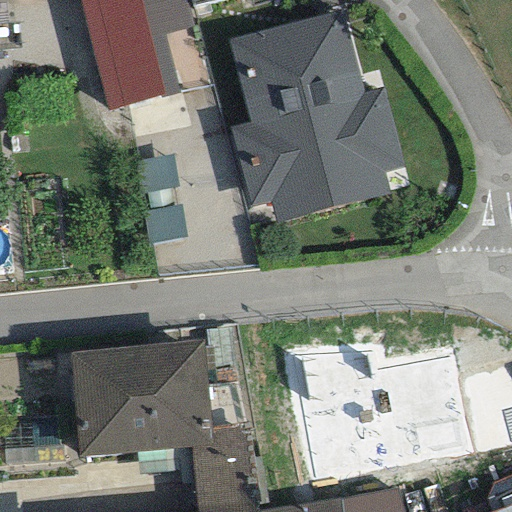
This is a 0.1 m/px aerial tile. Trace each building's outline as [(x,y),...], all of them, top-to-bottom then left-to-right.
[(78,0),(106,111),(160,95),(137,0),(78,0)] [(184,0),(137,0),(160,95),(161,98),(178,94),(163,34),(190,27),(184,0)] [(340,12),(226,42),(248,124),(227,129),(248,207),(269,202),(275,225),(388,195),(382,174),(403,168),(382,88),(362,93),(340,12)] [(201,341),(68,353),(77,457),(189,447),(210,445),(209,431),(201,341)] [(371,353),(291,357),(314,482),(467,454),(449,358),(375,371),(371,353)] [(255,511),(247,427),(209,431),(210,445),(189,447),(195,511),(255,511)] [(402,511),(397,486),(338,498),(339,511),(402,511)] [(339,511),(338,498),(257,511),(339,511)]
